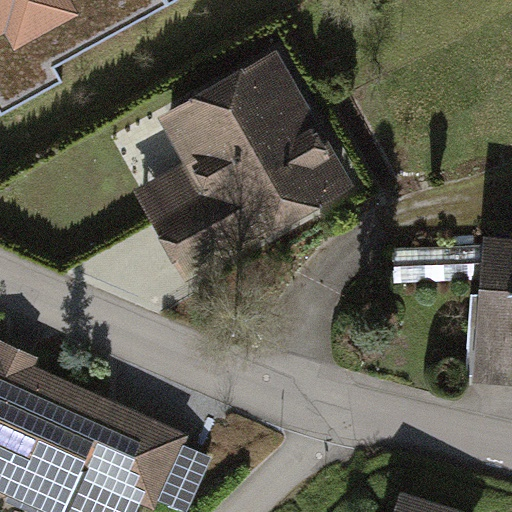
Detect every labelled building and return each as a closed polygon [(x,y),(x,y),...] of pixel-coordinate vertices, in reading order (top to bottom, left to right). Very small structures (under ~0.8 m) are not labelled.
[(0,0),(0,39),(4,37),(13,52),(80,15),(72,0),(0,0)] [(344,193),(264,56),(145,125),(168,165),(122,192),(170,274),(217,246),(226,262),(344,193)] [(511,246),(465,245),(460,387),(511,388),(511,246)] [(147,511),(148,510),(152,511),(177,511),(199,462),(174,451),(178,442),(19,373),(23,364),(0,353),(0,507),(11,511),(147,511)] [(436,511),(387,497),(382,511),(436,511)]
